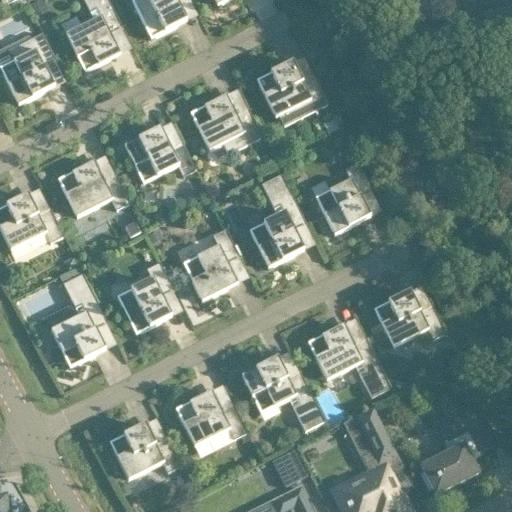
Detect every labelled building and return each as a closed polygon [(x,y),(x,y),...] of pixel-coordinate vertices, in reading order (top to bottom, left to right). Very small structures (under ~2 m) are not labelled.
[(0,0),(4,9),(21,0),(0,0)] [(85,75),(111,62),(121,57),(111,37),(123,31),(107,0),(82,0),(94,23),(66,37),(85,75)] [(139,0),(132,4),(142,24),(151,42),(177,29),(187,24),(185,20),(177,4),(185,0),(139,0)] [(212,0),(217,9),(234,0),(212,0)] [(42,1),(30,7),(35,19),(48,13),(42,1)] [(0,71),(19,108),(44,95),(54,90),(44,71),(57,64),(43,36),(8,53),(13,64),(0,70),(0,71)] [(302,85),(294,69),(292,65),(257,83),(276,121),(279,119),(284,129),(329,107),(315,78),(302,85)] [(236,118),(228,102),(226,98),(190,116),(209,154),(223,147),(228,157),(263,140),(249,112),(236,118)] [(170,151),(162,136),(160,131),(124,149),(143,187),(178,170),(183,180),(197,173),(182,145),(170,151)] [(104,184),(96,169),(94,165),(58,182),(77,220),(112,203),(117,213),(131,207),(116,178),(104,184)] [(334,238),(360,225),(370,220),(360,201),(373,194),(358,166),(345,173),(350,183),(315,201),(334,238)] [(268,271),(294,258),(304,253),(294,234),(307,227),(281,177),(262,187),(278,219),(249,233),(256,246),(259,253),(261,257),(268,271)] [(38,217),(30,202),(28,198),(0,211),(0,231),(11,253),(46,236),(51,246),(64,240),(50,211),(38,217)] [(135,224),(125,229),(130,240),(140,234),(135,224)] [(202,304),(228,291),(238,286),(228,267),(240,261),(226,232),(213,239),(218,249),(183,267),(202,304)] [(159,233),(147,238),(151,246),(163,241),(159,233)] [(256,246),(245,251),(250,262),(261,257),(259,253),(256,246)] [(73,259),(64,264),(68,274),(78,269),(73,259)] [(136,338),(162,325),(172,320),(162,300),(174,294),(160,265),(146,272),(152,282),(117,300),(136,338)] [(73,306),(44,320),(51,333),(70,371),(95,358),(105,353),(103,349),(96,333),(97,332),(106,328),(108,327),(99,309),(83,277),(79,269),(78,269),(69,274),(59,278),(63,287),(73,306)] [(419,314),(412,299),(410,294),(374,312),(380,325),(384,332),(373,338),(371,338),(374,343),(379,345),(388,340),(393,350),(427,333),(433,343),(446,336),(432,308),(419,314)] [(380,325),(369,330),(373,338),(384,332),(380,325)] [(353,347),(346,332),(343,327),(333,332),(308,345),(327,383),(355,369),(371,401),(380,396),(383,404),(395,398),(391,391),(366,341),(353,347)] [(469,362),(458,368),(468,388),(480,382),(473,369),(479,366),(476,358),(474,359),(469,362)] [(287,380),(279,365),(277,361),(242,379),(261,416),(289,402),(305,434),(325,424),(300,374),(287,380)] [(449,373),(442,377),(446,384),(453,381),(449,373)] [(221,414),(213,398),(211,394),(175,412),(194,450),(229,432),(234,443),(248,436),(233,407),(221,414)] [(424,475),(421,477),(429,493),(432,491),(435,497),(448,491),(465,482),(478,476),(472,463),(480,456),(479,454),(483,452),(497,444),(488,427),(478,405),(463,412),(448,420),(457,438),(446,444),(445,444),(448,455),(421,469),(424,475)] [(388,407),(377,412),(382,423),(393,418),(388,407)] [(339,494),(338,495),(339,496),(340,500),(346,510),(342,511),(405,511),(404,509),(388,477),(403,469),(373,411),(355,420),(343,426),(345,429),(360,459),(361,460),(366,471),(367,472),(370,479),(352,488),(339,494)] [(155,447),(147,431),(145,427),(109,445),(128,483),(163,466),(168,476),(182,469),(167,440),(155,447)] [(293,452),(272,464),(285,489),(307,478),(293,452)] [(311,511),(301,490),(272,504),(275,511),(311,511)]
